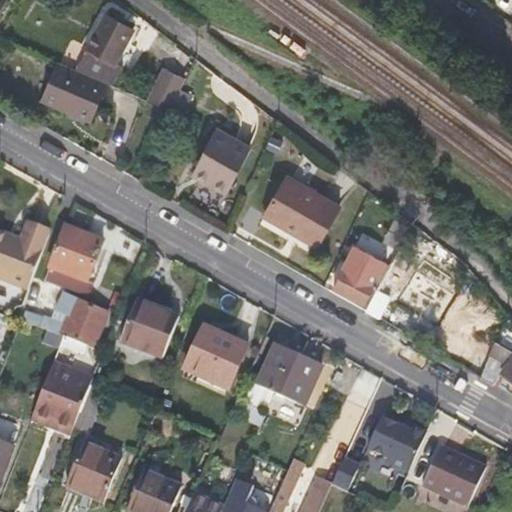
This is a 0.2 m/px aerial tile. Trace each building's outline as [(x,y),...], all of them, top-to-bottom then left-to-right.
[(112,63),(130,29),(104,15),(73,70),(105,85),(116,64),(112,63)] [(90,122),(106,86),(105,85),(73,70),(54,63),(38,100),(90,122)] [(166,111),(183,78),(162,67),(145,102),(166,111)] [(178,116),(188,94),(178,89),(167,112),(178,116)] [(224,195),(249,151),(214,131),(188,173),(224,195)] [(315,244),(337,205),(287,176),(265,215),(315,244)] [(0,277),(26,287),(47,234),(49,228),(18,216),(11,238),(0,234),(0,277)] [(86,281),(102,240),(65,226),(46,277),(62,283),(69,285),(72,276),(86,281)] [(344,267),(355,271),(365,248),(355,243),(344,267)] [(366,304),(388,263),(366,251),(356,274),(346,268),(336,287),(366,304)] [(392,295),(401,276),(404,268),(391,262),(379,289),(389,294),(392,295)] [(442,303),(447,296),(435,288),(438,284),(417,271),(397,301),(432,323),(444,306),(442,303)] [(378,318),(389,294),(379,289),(367,311),(378,318)] [(92,346),(106,312),(66,296),(60,311),(70,315),(66,325),(18,308),(15,317),(21,320),(92,346)] [(162,357),(179,316),(164,309),(160,318),(134,308),(121,341),(162,357)] [(227,387),(238,361),(245,342),(202,326),(184,370),(227,387)] [(466,370),(482,376),(495,344),(480,337),(466,370)] [(511,377),(511,353),(495,344),(482,376),(481,378),(494,385),(504,372),(511,377)] [(305,400),(316,374),(320,367),(276,347),(259,384),(276,392),(303,404),(305,400)] [(93,377),(75,371),(69,368),(55,363),(32,420),(70,435),(74,427),(80,411),(90,384),(93,377)] [(93,417),(103,388),(90,384),(80,411),(93,417)] [(354,432),(365,403),(346,396),(335,425),(354,432)] [(261,424),(266,412),(237,399),(232,410),(261,424)] [(90,428),(93,417),(80,411),(74,427),(81,430),(83,426),(90,428)] [(410,470),(424,441),(428,432),(414,426),(413,429),(381,416),(368,447),(399,460),(396,465),(410,470)] [(0,478),(12,446),(0,441),(0,478)] [(104,499),(121,457),(83,442),(66,484),(104,499)] [(469,505),(487,466),(442,445),(440,448),(424,484),(449,496),(469,505)] [(349,492),(360,464),(344,457),(332,483),(332,484),(349,492)] [(295,458),(290,467),(284,481),(269,511),(280,511),(304,462),(295,458)] [(132,511),(170,511),(181,486),(143,471),(127,510),(132,511)] [(319,511),(332,484),(332,483),(318,477),(302,511),(319,511)] [(255,486),(237,479),(223,509),(221,511),(269,511),(256,506),(257,504),(257,501),(255,498),(254,497),(251,496),(255,486)] [(221,511),(223,509),(194,495),(186,511),(221,511)]
